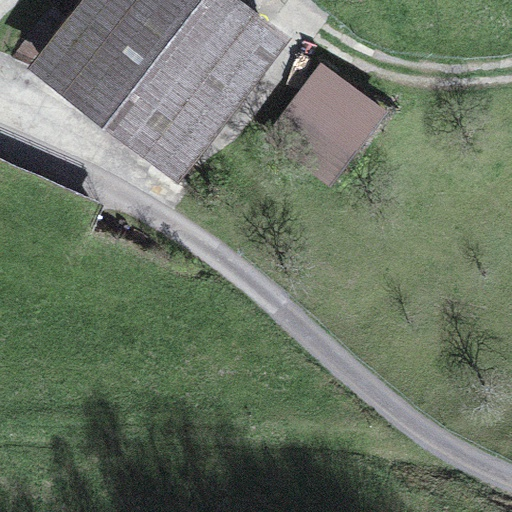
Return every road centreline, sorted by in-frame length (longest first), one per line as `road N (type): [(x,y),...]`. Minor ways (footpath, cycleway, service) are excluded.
road 1 (track): [(0,134),(190,233),(400,416),(511,478)]
road 2 (track): [(273,0),(356,62),(441,75),(511,66)]
